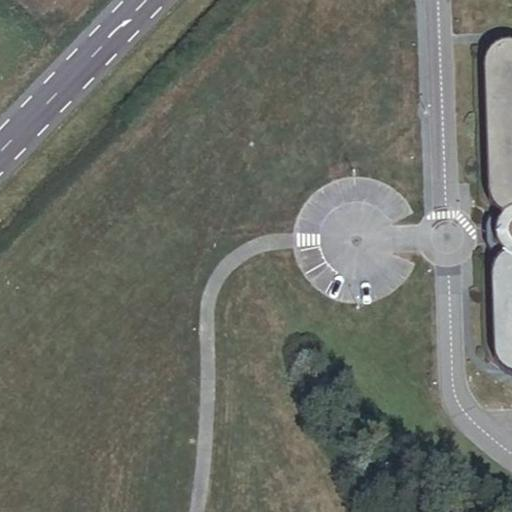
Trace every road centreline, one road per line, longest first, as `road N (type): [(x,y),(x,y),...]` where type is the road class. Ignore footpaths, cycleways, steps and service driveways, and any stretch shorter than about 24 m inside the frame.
road 1 (unclassified): [(442,0),(454,395),(465,427),(511,463)]
road 2 (primary): [(0,152),(146,0)]
